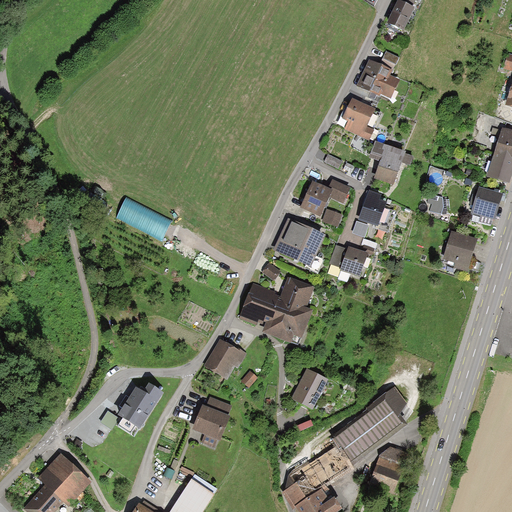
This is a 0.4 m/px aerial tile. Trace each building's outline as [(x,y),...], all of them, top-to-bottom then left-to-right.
[(417,0),(399,0),(389,22),(404,29),(417,0)] [(397,58),(384,52),(380,61),(393,67),(397,58)] [(511,55),(506,54),(502,67),(511,70),(511,55)] [(392,69),(368,59),(356,85),(390,99),(399,79),(389,76),(392,69)] [(374,111),(352,101),(345,116),(353,119),(346,132),(369,143),(375,130),(366,126),(374,111)] [(511,130),(496,126),(483,177),(506,183),(511,161),(511,136),(509,136),(511,130)] [(408,152),(375,142),(370,157),(382,161),(380,167),(401,173),(408,152)] [(340,162),(326,155),(323,162),(337,169),(340,162)] [(346,200),(351,187),(334,181),(330,191),(313,185),(304,208),(324,216),(322,221),(338,228),(342,217),(328,211),(334,196),(346,200)] [(383,195),(369,190),(359,219),(381,226),(388,205),(381,202),(383,195)] [(498,195),(476,190),(470,211),(492,217),(498,195)] [(324,237),(288,221),(275,249),(312,265),(324,237)] [(475,240),(449,233),(443,254),(454,257),(452,267),(467,271),(475,240)] [(361,274),(367,255),(335,245),(329,264),(361,274)] [(281,299),(252,288),(242,316),(266,324),(263,332),(293,343),(296,335),(303,337),(313,310),(304,307),(312,287),(289,279),(281,299)] [(458,308),(402,290),(389,330),(428,343),(445,348),(458,308)] [(399,390),(411,408),(428,343),(389,330),(372,388),(392,394),(399,390)] [(241,354),(219,342),(205,367),(226,379),(241,354)] [(326,381),(306,370),(292,397),(312,408),(326,381)] [(256,379),(248,373),(241,383),(248,389),(256,379)] [(162,395),(151,388),(146,397),(134,389),(116,418),(138,432),(162,395)] [(322,491),(421,426),(411,408),(399,390),(392,394),(345,423),(344,419),(308,443),(306,441),(287,455),(288,496),(296,508),(322,491)] [(231,410),(209,401),(207,406),(202,404),(193,430),(219,440),(231,410)] [(97,428),(88,420),(73,434),(82,443),(97,428)] [(379,456),(369,489),(394,497),(408,454),(389,448),(379,456)] [(88,483),(59,457),(39,479),(45,484),(21,510),(23,511),(52,511),(62,501),(68,506),(88,483)] [(170,511),(148,511),(139,506),(135,511),(198,511),(211,492),(191,480),(170,511)] [(298,511),(339,511),(341,511),(334,500),(330,503),(322,491),(296,508),(298,511)]
